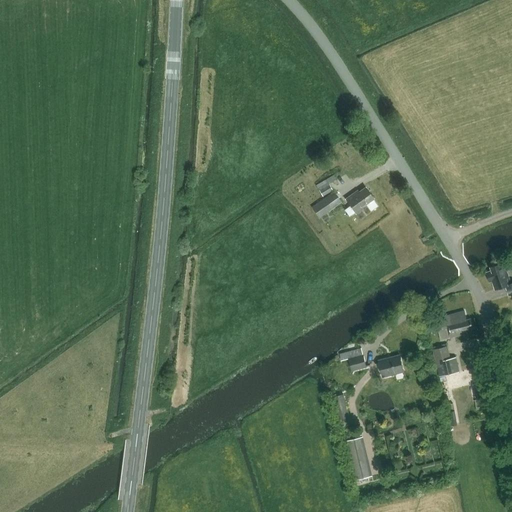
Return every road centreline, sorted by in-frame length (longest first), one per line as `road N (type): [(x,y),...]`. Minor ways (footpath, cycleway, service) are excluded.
road 1 (primary): [(127,511),(167,164),(175,0)]
road 2 (unclassified): [(511,426),(487,319),(466,272),(290,0)]
